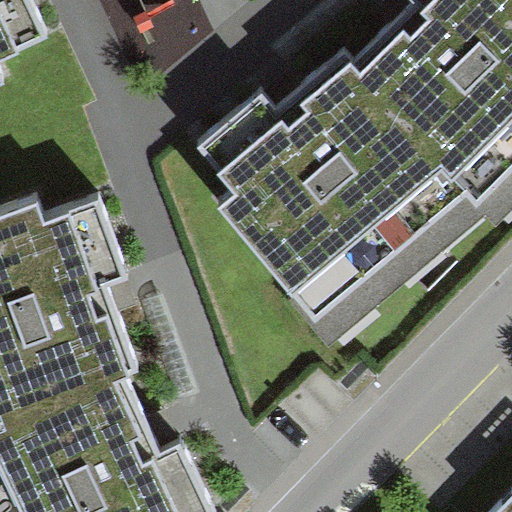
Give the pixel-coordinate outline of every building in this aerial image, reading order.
[(0,0),(0,85),(5,83),(0,73),(0,59),(45,35),(29,0),(0,0)] [(511,0),(440,0),(356,86),(489,220),(511,197),(511,0)] [(350,80),(189,240),(328,379),(489,220),(356,86),(350,80)] [(38,203),(0,215),(0,425),(121,376),(137,369),(108,284),(127,274),(100,206),(48,225),(38,203)] [(121,376),(0,425),(0,511),(211,511),(184,450),(158,460),(121,376)] [(511,511),(511,490),(490,511),(511,511)]
